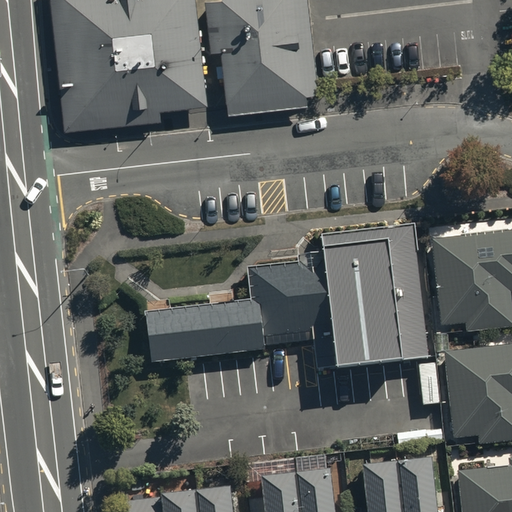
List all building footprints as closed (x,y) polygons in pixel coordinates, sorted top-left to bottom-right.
[(49,0),(65,136),(159,126),(158,118),(206,113),(193,0),(49,0)] [(306,0),(203,0),(210,53),(219,52),(225,103),(226,102),(228,113),(306,104),(305,96),(318,94),(306,0)] [(337,368),(428,358),(413,228),(323,238),(325,260),(333,329),(337,368)] [(511,327),(511,304),(511,293),(511,292),(511,230),(432,240),(442,327),(466,325),(467,333),(511,327)] [(252,301),(146,313),(152,363),(265,351),(264,337),(333,329),(325,260),(248,268),(252,301)] [(511,344),(444,352),(454,439),(478,436),(479,445),(511,441),(511,344)] [(437,511),(432,460),(363,467),(368,511),(437,511)] [(511,511),(511,466),(458,472),(462,511),(511,511)] [(335,511),(331,470),(262,478),(265,511),(335,511)] [(233,511),(231,489),(163,496),(163,498),(128,501),(129,511),(233,511)]
